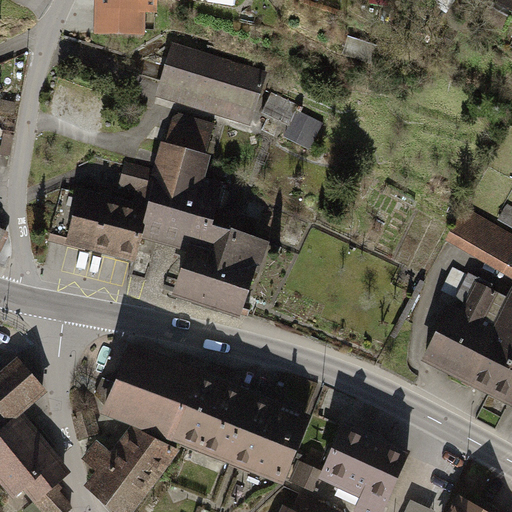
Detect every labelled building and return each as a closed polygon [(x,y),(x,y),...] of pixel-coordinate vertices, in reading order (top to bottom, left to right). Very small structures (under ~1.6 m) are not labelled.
[(115,0),(113,18),(167,23),(169,0),(115,0)] [(278,52),(195,25),(179,77),(261,104),(278,52)] [(313,154),(327,124),(301,111),(287,141),(313,154)] [(151,193),(146,210),(63,190),(52,234),(137,257),(143,233),(193,247),(178,293),(237,312),(251,270),(257,272),(268,241),(235,229),(233,235),(215,230),(226,190),(199,182),(215,123),(176,112),(158,172),(126,164),(121,184),(151,193)] [(511,235),(468,211),(455,235),(511,267),(511,235)] [(511,298),(495,333),(482,327),(500,291),(453,269),(442,290),(468,303),(463,312),(451,306),(425,359),(511,400),(511,298)] [(307,420),(130,351),(106,412),(283,481),(307,420)] [(0,426),(43,389),(19,362),(0,378),(0,426)] [(92,411),(74,416),(79,439),(99,433),(92,411)] [(22,419),(0,437),(0,480),(4,477),(18,494),(27,488),(46,511),(66,511),(71,508),(56,492),(60,487),(56,483),(64,476),(55,458),(22,419)] [(132,511),(178,449),(133,427),(112,454),(98,444),(85,460),(99,471),(88,484),(122,511),(132,511)] [(346,429),(325,476),(328,477),(366,494),(357,511),(383,511),(408,456),(346,429)] [(321,494),(328,477),(325,476),(300,465),(293,482),(321,494)] [(335,511),(299,495),(290,511),(335,511)] [(484,511),(464,501),(457,511),(484,511)]
